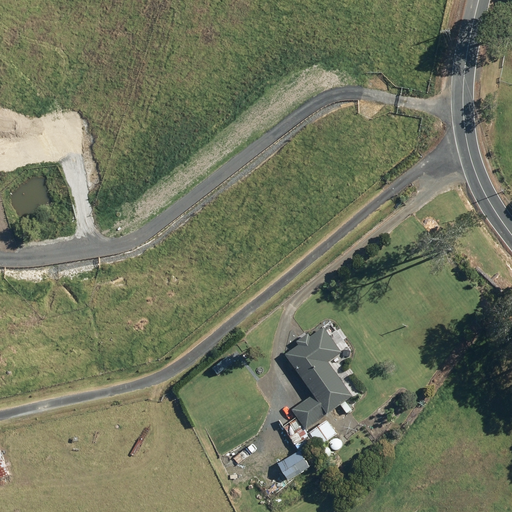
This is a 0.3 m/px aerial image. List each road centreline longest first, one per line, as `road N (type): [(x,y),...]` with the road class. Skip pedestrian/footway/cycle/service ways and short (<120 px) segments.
road 1 (unclassified): [(468,146),(413,173),(178,366),(119,390),(0,413)]
road 2 (unclassified): [(468,146),(465,63),(479,0)]
